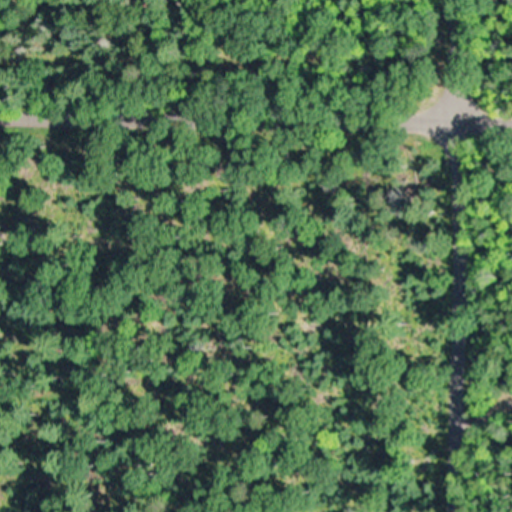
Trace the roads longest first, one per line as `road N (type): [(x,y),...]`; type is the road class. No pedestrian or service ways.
road 1 (residential): [(0,114),(511,125)]
road 2 (residential): [(453,511),(455,124)]
road 3 (residential): [(455,124),(455,0)]
